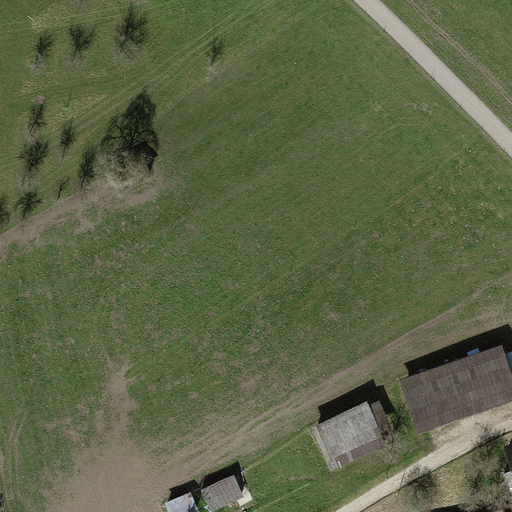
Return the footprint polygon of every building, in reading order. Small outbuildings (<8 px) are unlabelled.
[(495,353),(399,377),(412,426),(507,401),(495,353)] [(359,399),(309,426),(334,471),(384,444),(359,399)] [(511,436),(497,439),(507,492),(511,491),(511,436)] [(195,491),(204,511),(207,511),(239,498),(229,477),(195,491)] [(172,511),(178,511),(198,506),(194,491),(169,499),(172,511)]
